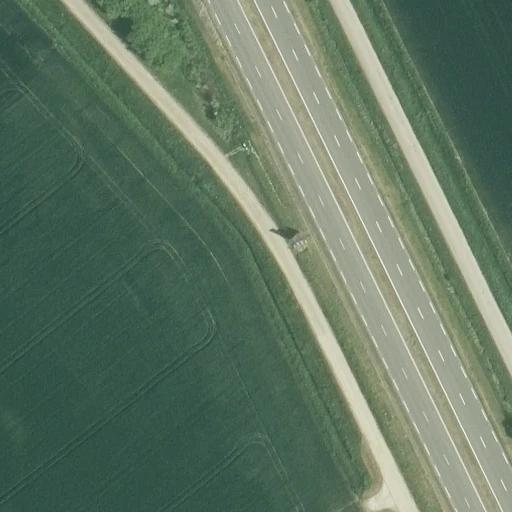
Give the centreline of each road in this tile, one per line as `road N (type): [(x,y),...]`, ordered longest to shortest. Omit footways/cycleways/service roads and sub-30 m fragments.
road 1 (unclassified): [(408,511),(301,290),(231,180),(66,0)]
road 2 (primary): [(222,0),(469,511)]
road 3 (primary): [(511,506),(265,0)]
road 4 (unclassified): [(511,365),(336,0)]
road 5 (track): [(170,0),(252,160),(231,180)]
